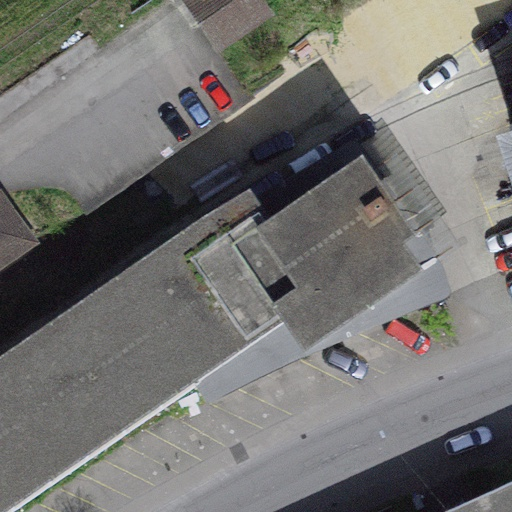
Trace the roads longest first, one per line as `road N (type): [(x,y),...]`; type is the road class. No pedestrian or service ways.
road 1 (unknown): [(439,88),(169,231),(0,364)]
road 2 (tertiary): [(511,388),(236,511)]
